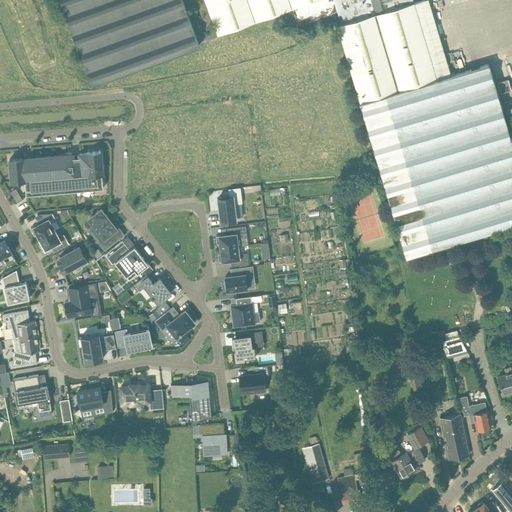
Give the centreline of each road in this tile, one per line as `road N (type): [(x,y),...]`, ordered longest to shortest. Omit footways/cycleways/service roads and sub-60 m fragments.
road 1 (residential): [(0,196),(41,276),(65,370),(180,365)]
road 2 (track): [(380,511),(372,456),(330,464),(312,359)]
road 3 (residential): [(118,129),(137,120),(129,97),(0,106)]
road 4 (residential): [(193,294),(209,274),(201,211),(153,210),(136,224)]
